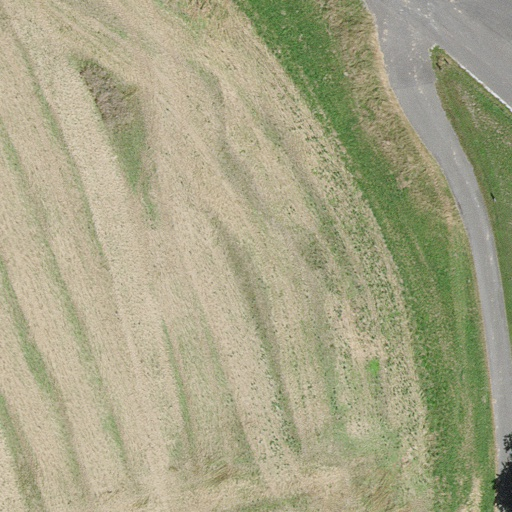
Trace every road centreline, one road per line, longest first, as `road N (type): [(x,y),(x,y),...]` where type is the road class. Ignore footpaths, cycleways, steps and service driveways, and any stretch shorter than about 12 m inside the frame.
road 1 (track): [(503,511),(506,463),(476,235),(403,87),(397,45),(404,0)]
road 2 (unclassified): [(511,89),(404,0)]
